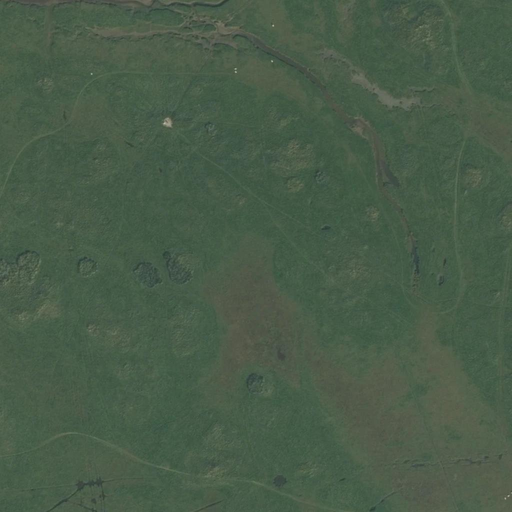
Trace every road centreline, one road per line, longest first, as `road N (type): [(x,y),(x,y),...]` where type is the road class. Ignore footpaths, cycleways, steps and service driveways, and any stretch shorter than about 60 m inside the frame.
road 1 (track): [(373,0),(377,24),(395,48),(464,96),(482,137),(511,168)]
road 2 (track): [(511,250),(499,337),(501,412),(511,454)]
